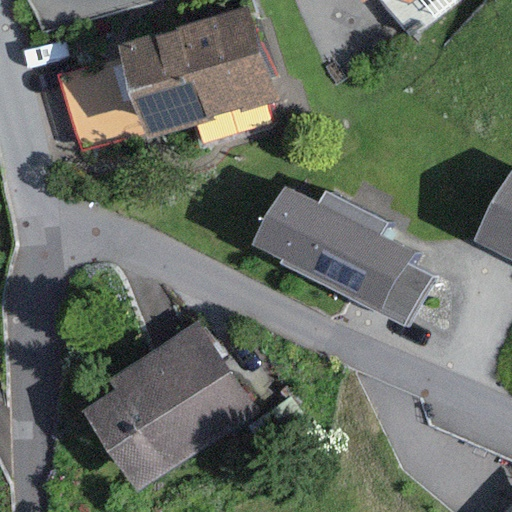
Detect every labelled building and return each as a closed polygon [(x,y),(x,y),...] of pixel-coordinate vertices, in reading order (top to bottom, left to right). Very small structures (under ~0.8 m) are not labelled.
[(460,0),(394,0),(424,33),(460,0)] [(300,104),(271,9),(155,43),(183,137),(205,131),(211,152),(291,128),(285,109),(300,104)] [(146,54),(76,67),(89,136),(158,123),(146,54)] [(450,256),(318,192),(290,250),(422,314),(450,256)] [(511,218),(500,243),(511,248),(511,218)] [(281,413),(216,320),(108,396),(173,489),(281,413)]
